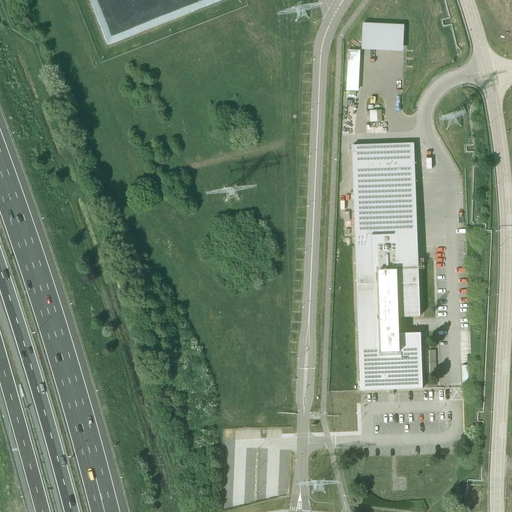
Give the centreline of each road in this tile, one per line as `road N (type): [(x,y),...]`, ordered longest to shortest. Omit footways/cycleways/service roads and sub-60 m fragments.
road 1 (motorway): [(103,511),(0,176)]
road 2 (motorway): [(0,268),(71,511)]
road 3 (motorway): [(0,359),(42,511)]
